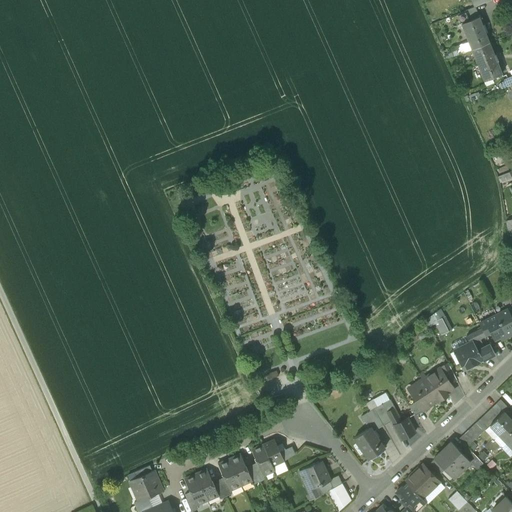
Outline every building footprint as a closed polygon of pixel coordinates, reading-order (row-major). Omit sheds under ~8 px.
[(465,11),(469,21),(478,17),(479,17),(475,7),(465,11)] [(469,21),(465,11),(449,18),(453,27),(461,24),(469,21)] [(465,52),(472,50),(489,43),(479,17),(478,17),(469,21),(461,24),(468,42),(461,44),(465,52)] [(494,55),(489,43),(472,50),(484,81),(492,78),(502,74),(497,62),(498,61),(495,55),(494,55)] [(465,52),(461,44),(454,47),(458,55),(465,52)] [(510,86),(507,79),(504,80),(504,81),(502,82),(502,84),(500,85),(502,88),(510,86)] [(475,93),(468,96),(471,101),(477,98),(475,93)] [(511,150),(511,149),(500,153),(503,162),(511,158),(511,150)] [(497,177),(498,177),(509,172),(506,165),(494,170),(497,177)] [(500,182),(511,178),(509,172),(498,177),(500,182)] [(436,321),(445,317),(440,309),(432,315),(436,321)] [(496,315),(507,337),(511,334),(511,331),(511,332),(511,331),(511,318),(507,309),(496,315)] [(432,315),(426,320),(429,327),(436,323),(436,321),(432,315)] [(501,340),(507,337),(496,315),(484,321),(490,332),(494,341),(500,338),(501,340)] [(436,323),(442,334),(451,330),(445,317),(436,321),(436,323)] [(490,332),(484,321),(479,323),(481,328),(485,335),(490,332)] [(472,341),(473,342),(479,338),(485,335),(481,328),(466,337),(470,343),(472,341)] [(453,351),(470,343),(466,337),(450,345),(453,351)] [(485,351),(479,338),(473,342),(479,354),(485,351)] [(459,362),(464,371),(483,361),(479,354),(473,342),(472,341),(470,343),(453,351),(459,362)] [(491,348),(485,351),(479,354),(483,361),(495,354),(491,348)] [(459,362),(453,351),(450,353),(456,364),(459,362)] [(439,369),(449,384),(456,379),(448,363),(439,369)] [(423,380),(424,381),(437,400),(439,398),(441,399),(446,396),(446,394),(448,392),(450,385),(449,384),(439,369),(423,380)] [(422,410),(437,400),(424,381),(417,385),(416,384),(409,389),(414,397),(415,396),(418,401),(416,402),(422,410)] [(274,396),(276,402),(286,398),(284,393),(274,396)] [(373,400),(377,406),(382,404),(388,400),(385,393),(373,400)] [(511,400),(505,393),(501,396),(511,406),(511,404),(511,400)] [(377,406),(373,400),(366,404),(369,410),(374,408),(377,406)] [(382,404),(387,412),(393,408),(388,400),(382,404)] [(500,400),(496,404),(504,412),(508,408),(500,400)] [(409,406),(415,416),(423,411),(422,410),(416,402),(409,406)] [(377,406),(374,408),(383,425),(387,422),(390,420),(387,412),(382,404),(377,406)] [(504,412),(496,404),(492,407),(500,416),(504,412)] [(496,420),(500,416),(492,407),(488,411),(496,420)] [(372,431),(383,425),(374,408),(369,410),(360,415),(368,427),(369,426),(372,431)] [(390,420),(393,424),(400,420),(393,408),(387,412),(390,420)] [(492,423),(496,420),(488,411),(484,415),(492,423)] [(490,425),(499,434),(511,421),(511,420),(504,412),(500,416),(496,420),(492,423),(490,425)] [(490,425),(492,423),(484,415),(480,419),(488,427),(490,425)] [(407,417),(400,420),(393,424),(400,438),(414,431),(407,417)] [(485,430),(488,427),(480,419),(476,423),(484,431),(485,430)] [(511,438),(511,421),(499,434),(507,443),(511,438)] [(480,435),(484,431),(476,423),(472,427),(480,435)] [(499,434),(490,425),(488,427),(485,430),(493,439),(494,439),(499,434)] [(364,453),(368,460),(384,449),(372,431),(369,426),(368,427),(353,437),(357,443),(357,444),(360,442),(365,450),(363,452),(364,453)] [(476,439),(480,435),(472,427),(468,431),(476,439)] [(473,441),(476,439),(468,431),(464,435),(472,443),(473,441)] [(507,443),(499,434),(494,439),(503,447),(507,443)] [(467,447),(472,443),(464,435),(459,439),(467,447)] [(273,440),(263,445),(272,465),(282,461),(278,452),(273,440)] [(477,445),(473,441),(472,443),(467,447),(471,451),(477,445)] [(452,478),(453,478),(463,468),(461,466),(467,460),(468,459),(462,453),(451,442),(434,458),(435,459),(445,470),(452,478)] [(357,444),(357,443),(353,446),(360,456),(364,453),(363,452),(357,444)] [(511,455),(511,448),(507,443),(503,447),(502,448),(510,457),(511,455)] [(275,470),(272,465),(263,445),(262,445),(252,450),(258,462),(263,475),(264,475),(275,470)] [(278,452),(282,461),(284,460),(296,455),(292,446),(278,452)] [(467,460),(477,470),(483,464),(467,447),(462,453),(468,459),(467,460)] [(483,451),(478,456),(483,461),(488,456),(483,451)] [(241,455),(230,460),(241,485),(252,480),(247,467),(241,455)] [(430,463),(441,474),(442,473),(445,470),(435,459),(430,463)] [(230,490),(241,485),(230,460),(218,465),(224,477),(230,490)] [(282,461),(272,465),(275,470),(277,476),(288,471),(284,460),(282,461)] [(492,460),(487,465),(491,469),(496,464),(492,460)] [(258,462),(252,465),(247,467),(252,480),(253,484),(259,481),(265,479),(264,475),(263,475),(258,462)] [(304,470),(313,488),(314,487),(329,480),(330,480),(322,462),(304,470)] [(423,464),(414,473),(431,490),(440,482),(423,464)] [(134,472),(136,478),(152,471),(150,465),(134,472)] [(207,469),(196,474),(207,500),(218,495),(219,495),(213,482),(207,469)] [(313,488),(304,470),(298,473),(310,500),(318,497),(314,487),(313,488)] [(452,478),(445,470),(442,473),(449,481),(452,478)] [(139,501),(148,497),(158,493),(162,491),(154,471),(152,471),(136,478),(133,480),(138,491),(135,493),(139,501)] [(406,481),(407,482),(422,498),(431,490),(414,473),(406,481)] [(197,505),(207,500),(196,474),(185,479),(190,492),(196,505),(197,505)] [(338,476),(330,480),(329,480),(333,489),(342,484),(338,476)] [(224,477),(218,480),(213,482),(219,495),(218,495),(220,499),(226,496),(232,494),(230,490),(224,477)] [(138,491),(133,480),(130,481),(135,493),(138,491)] [(318,497),(327,492),(333,489),(329,480),(314,487),(318,497)] [(423,500),(422,498),(407,482),(396,493),(401,498),(401,499),(400,501),(404,505),(407,505),(407,504),(412,510),(423,500)] [(342,484),(333,489),(327,492),(337,511),(338,511),(351,500),(342,484)] [(448,499),(458,510),(467,502),(457,491),(448,499)] [(185,495),(192,511),(198,508),(197,505),(196,505),(190,492),(185,495)] [(150,502),(151,502),(160,498),(158,493),(148,497),(150,502)] [(134,503),(137,508),(150,502),(148,497),(139,501),(134,503)] [(163,504),(160,498),(151,502),(153,507),(153,508),(163,504)] [(492,511),(511,511),(511,502),(508,499),(501,505),(499,503),(492,511)] [(415,511),(426,502),(423,500),(412,510),(414,511),(415,511)] [(173,511),(168,501),(163,504),(153,508),(144,511),(173,511)] [(151,502),(150,502),(137,508),(138,511),(142,511),(153,507),(151,502)] [(474,511),(476,511),(467,502),(458,510),(460,511),(474,511)]
